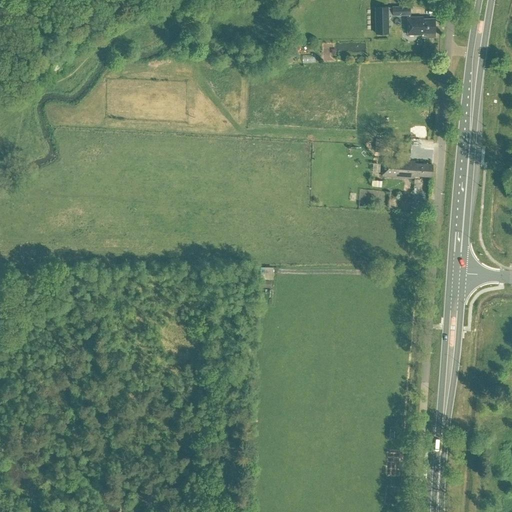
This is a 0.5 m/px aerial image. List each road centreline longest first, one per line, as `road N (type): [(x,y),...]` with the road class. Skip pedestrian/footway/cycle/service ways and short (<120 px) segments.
road 1 (unclassified): [(452,0),(416,511)]
road 2 (secondary): [(476,53),(456,272)]
road 3 (secondary): [(448,374),(437,511)]
